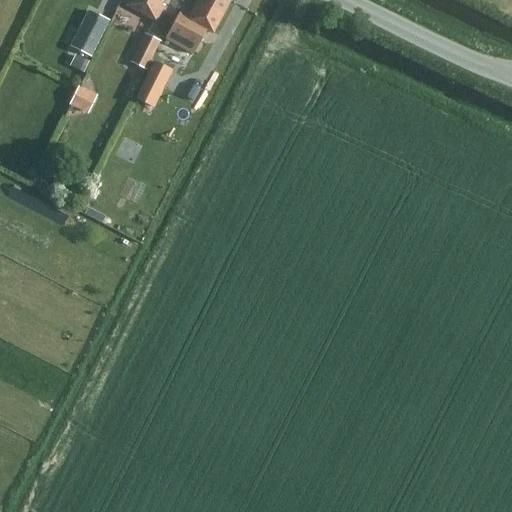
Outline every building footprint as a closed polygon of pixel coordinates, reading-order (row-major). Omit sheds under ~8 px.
[(164,6),(163,5),(165,0),(129,0),(127,5),(156,21),(164,6)] [(194,55),(207,30),(213,34),(231,1),(229,0),(200,0),(190,20),(179,14),(166,39),(194,55)] [(70,46),(91,57),(109,22),(88,11),(70,46)] [(130,62),(146,70),(161,42),(145,34),(130,62)] [(83,74),(89,62),(75,56),(69,67),(83,74)] [(154,109),(172,72),(154,63),(135,100),(154,109)] [(69,106),(88,115),(98,95),(79,86),(69,106)]
